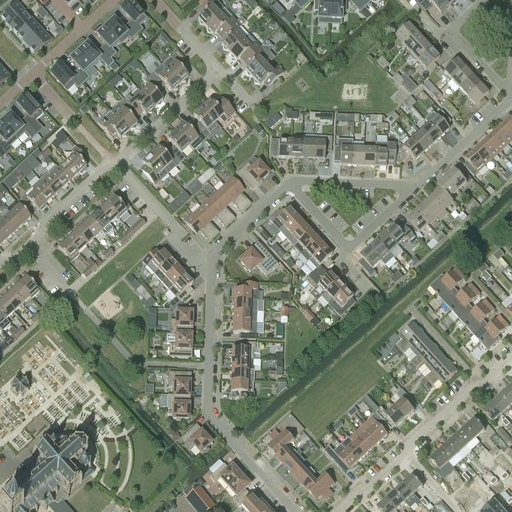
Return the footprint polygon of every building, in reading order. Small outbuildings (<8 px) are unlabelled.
[(205,28),(225,10),(215,0),(210,0),(202,8),(206,12),(198,20),(200,22),(200,25),(204,26),(205,28)] [(309,0),(300,0),(295,5),(300,11),(310,1),(309,0)] [(317,0),(318,2),(315,2),(314,12),(317,12),(317,25),(329,25),(330,0),(317,0)] [(341,0),(330,0),(329,25),(341,25),(341,13),(345,13),(345,3),(342,3),(341,0)] [(356,0),(353,0),(350,3),(360,13),(365,9),(356,0)] [(356,0),(365,9),(370,4),(368,1),(369,0),(356,0)] [(429,0),(429,1),(427,0),(419,0),(429,10),(434,6),(441,14),(449,6),(443,0),(429,0)] [(0,18),(8,28),(25,13),(15,2),(8,8),(10,9),(0,18)] [(86,11),(91,6),(88,2),(83,7),(86,11)] [(127,26),(137,36),(143,31),(140,27),(147,20),(130,2),(121,10),(126,15),(125,16),(129,19),(132,22),(127,26)] [(39,17),(44,12),(41,8),(36,13),(39,17)] [(365,9),(360,13),(364,18),(369,13),(365,9)] [(237,23),(225,10),(205,28),(207,30),(208,33),(211,34),(213,36),(215,34),(220,39),(237,23)] [(44,12),(39,17),(43,21),(48,16),(44,12)] [(25,13),(8,28),(17,37),(33,22),(25,13)] [(294,21),(287,13),(282,18),(289,26),(294,21)] [(105,28),(121,46),(128,40),(130,42),(137,36),(127,26),(123,30),(113,19),(110,22),(109,21),(104,25),(106,27),(105,28)] [(241,19),(237,23),(220,39),(224,43),(221,45),(223,47),(224,51),(227,52),(229,54),(244,40),(248,36),(241,28),(246,24),(241,19)] [(53,34),(59,27),(52,21),(46,28),(53,34)] [(33,22),(17,37),(26,46),(42,31),(33,22)] [(403,46),(416,33),(408,25),(395,37),(403,46)] [(57,37),(63,32),(59,28),(54,33),(57,37)] [(101,50),(110,61),(115,56),(111,51),(118,45),(120,47),(121,46),(105,28),(96,36),(105,46),(101,50)] [(42,31),(26,46),(34,56),(44,47),(45,48),(52,42),(42,31)] [(424,42),(416,33),(403,46),(410,54),(424,42)] [(164,34),(159,38),(165,46),(170,42),(164,34)] [(251,48),(244,40),(229,54),(231,56),(231,59),(235,60),(237,62),(239,60),(243,64),(260,49),(256,44),(251,48)] [(431,50),(424,42),(410,54),(418,62),(431,50)] [(78,52),(93,68),(100,61),(108,69),(113,65),(110,61),(101,50),(96,54),(87,44),(84,47),(82,45),(78,50),(79,51),(78,52)] [(263,46),(260,49),(243,64),(247,69),(245,71),(247,73),(247,77),(251,77),(252,79),(271,63),(271,62),(275,59),(263,46)] [(439,59),(431,50),(418,62),(426,71),(439,59)] [(74,74),(84,85),(90,79),(85,75),(93,68),(78,52),(77,53),(76,51),(71,56),(72,57),(69,60),(79,70),(74,74)] [(175,54),(170,58),(162,66),(180,85),(182,83),(186,83),(186,79),(188,78),(181,69),(185,65),(175,54)] [(379,67),(385,62),(381,58),(376,63),(379,67)] [(451,81),(465,69),(457,60),(444,72),(451,81)] [(389,66),(385,62),(379,67),(383,71),(389,66)] [(271,63),(252,79),(254,81),(255,85),(258,86),(260,88),(263,85),(267,90),(284,74),(279,69),(278,71),(271,63)] [(180,85),(162,66),(149,78),(160,89),(164,85),(172,93),(174,91),(177,91),(178,87),(180,85)] [(59,67),(50,75),(67,93),(74,87),(78,90),(84,85),(74,74),(70,78),(67,76),(68,75),(64,71),(64,72),(59,67)] [(0,89),(1,89),(0,88),(0,86),(9,78),(1,69),(0,69),(0,89)] [(465,69),(451,81),(459,89),(472,77),(465,69)] [(395,84),(400,79),(396,75),(391,80),(395,84)] [(472,77),(459,89),(467,97),(480,85),(472,77)] [(149,86),(141,94),(154,109),(156,107),(160,106),(161,103),(163,101),(155,93),(160,89),(149,78),(145,82),(149,86)] [(400,79),(395,84),(398,88),(404,83),(400,79)] [(488,94),(480,85),(467,97),(475,106),(488,94)] [(433,98),(438,93),(435,89),(429,94),(433,98)] [(128,97),(124,101),(134,112),(138,117),(142,113),(146,116),(148,115),(152,114),(152,111),(154,109),(141,94),(138,91),(129,98),(128,97)] [(438,93),(433,98),(436,102),(442,97),(438,93)] [(28,117),(24,121),(37,135),(43,130),(36,122),(43,115),(26,97),(17,105),(28,117)] [(407,102),(411,107),(415,103),(411,98),(407,102)] [(134,112),(124,101),(119,105),(123,110),(115,118),(129,132),(131,131),(134,130),(135,127),(137,125),(129,116),(134,112)] [(204,107),(202,109),(215,124),(219,120),(220,120),(224,124),(235,114),(224,102),(217,109),(213,105),(210,101),(208,103),(204,104),(204,107)] [(411,107),(407,102),(402,106),(407,111),(411,107)] [(453,110),(450,106),(446,102),(441,106),(445,110),(448,114),(453,110)] [(79,111),(84,117),(86,115),(87,115),(87,114),(88,113),(88,112),(88,111),(88,109),(86,107),(85,106),(79,111)] [(201,125),(196,129),(207,140),(220,128),(215,124),(202,109),(200,111),(196,111),(195,115),(193,117),(201,125)] [(457,114),(453,110),(448,114),(452,118),(457,114)] [(110,113),(103,120),(98,125),(108,136),(113,132),(120,140),(122,138),(126,138),(127,134),(129,132),(115,118),(110,113)] [(276,114),(264,124),(270,130),(281,119),(276,114)] [(394,114),(390,117),(395,123),(398,119),(394,114)] [(441,114),(437,117),(428,125),(440,138),(449,130),(442,123),(446,119),(441,114)] [(2,122),(1,123),(17,141),(25,134),(31,141),(32,140),(37,135),(24,121),(19,125),(10,115),(7,117),(5,116),(0,120),(2,122)] [(336,116),(335,123),(353,124),(353,116),(336,116)] [(395,123),(390,117),(385,121),(390,126),(395,123)] [(511,119),(503,126),(511,134),(511,119)] [(0,139),(1,141),(0,142),(0,148),(6,155),(12,150),(10,147),(17,141),(1,123),(0,123),(0,139)] [(178,131),(176,132),(190,147),(189,147),(193,152),(207,140),(196,129),(192,133),(184,125),(182,127),(179,127),(178,131)] [(428,125),(420,133),(432,146),(440,138),(428,125)] [(258,126),(254,130),(258,135),(262,131),(258,126)] [(511,142),(511,134),(503,126),(496,132),(508,146),(511,142)] [(190,147),(176,132),(174,134),(170,135),(170,138),(168,140),(175,148),(171,152),(181,164),(186,159),(181,155),(189,147),(190,147)] [(508,146),(496,132),(488,139),(501,153),(508,146)] [(432,146),(420,133),(411,141),(423,154),(432,146)] [(37,135),(32,140),(37,145),(41,140),(37,135)] [(290,142),(289,159),(301,160),(302,138),(290,137),(290,142)] [(302,137),(302,138),(301,160),(313,160),(314,137),(302,137)] [(314,137),(313,160),(324,161),(324,152),(331,153),(332,138),(314,137)] [(501,153),(488,139),(481,146),(493,160),(501,153)] [(278,159),(289,159),(290,142),(279,141),(279,142),(272,141),(271,157),(278,157),(278,159)] [(400,145),(395,145),(394,164),(400,164),(410,156),(415,161),(423,154),(411,141),(403,148),(400,145)] [(375,150),(374,167),(386,168),(386,163),(394,164),(395,145),(375,144),(375,150)] [(493,160),(481,146),(473,153),(486,167),(493,160)] [(152,154),(150,156),(164,171),(168,175),(176,168),(181,164),(171,152),(166,157),(159,148),(157,150),(153,151),(152,154)] [(74,156),(67,163),(78,175),(79,174),(81,176),(85,172),(84,170),(86,168),(81,161),(85,158),(76,149),(72,153),(74,156)] [(351,167),(352,149),(340,149),(340,166),(351,167)] [(352,149),(351,167),(362,167),(363,149),(352,149)] [(375,150),(363,149),(362,167),(374,167),(375,150)] [(50,161),(47,158),(43,153),(40,156),(44,161),(46,164),(50,161)] [(466,160),(468,162),(464,166),(474,177),(486,167),(473,153),(466,160)] [(145,167),(140,171),(155,187),(168,175),(164,171),(150,156),(148,158),(145,158),(144,162),(142,164),(145,167)] [(32,157),(24,164),(31,172),(39,165),(32,157)] [(67,163),(59,170),(70,183),(78,175),(67,163)] [(252,190),(269,175),(264,169),(265,168),(261,164),(260,165),(259,163),(252,170),(248,166),(238,175),(252,190)] [(24,164),(16,171),(19,175),(24,179),(31,172),(24,164)] [(47,174),(51,177),(62,190),(70,183),(59,170),(58,170),(55,167),(47,174)] [(464,171),(459,175),(455,170),(446,178),(458,191),(471,179),(464,171)] [(16,171),(3,183),(10,191),(19,182),(16,178),(19,175),(16,171)] [(51,177),(47,174),(39,181),(43,185),(54,197),(62,190),(51,177)] [(510,179),(506,174),(502,177),(497,181),(503,186),(507,183),(507,182),(510,179)] [(215,177),(209,183),(215,189),(221,182),(215,177)] [(225,186),(246,209),(251,205),(241,194),(245,191),(233,178),(225,186)] [(458,191),(446,178),(438,186),(441,189),(450,199),(458,191)] [(43,185),(39,181),(31,189),(34,192),(35,192),(46,204),(54,197),(43,185)] [(225,186),(217,193),(228,206),(231,203),(241,214),(246,209),(225,186)] [(495,194),(490,188),(487,191),(492,197),(495,194)] [(441,189),(433,197),(445,210),(453,203),(450,199),(441,189)] [(46,204),(35,192),(34,192),(27,199),(24,196),(20,200),(28,209),(32,206),(38,212),(41,210),(42,211),(47,207),(45,205),(46,204)] [(185,203),(190,199),(184,193),(180,197),(185,203)] [(228,206),(217,193),(209,201),(230,224),(235,219),(225,209),(228,206)] [(480,205),(486,199),(483,196),(477,201),(480,205)] [(433,197),(424,205),(436,218),(445,210),(433,197)] [(118,202),(114,198),(106,205),(117,218),(119,220),(131,209),(122,199),(118,202)] [(472,199),(469,203),(476,211),(480,207),(472,199)] [(209,201),(201,208),(212,221),(215,218),(225,229),(230,224),(209,201)] [(476,211),(469,203),(468,202),(464,206),(472,215),(476,211)] [(117,218),(106,205),(98,213),(109,225),(117,218)] [(424,205),(416,212),(428,226),(436,218),(424,205)] [(19,206),(11,214),(22,226),(31,219),(19,206)] [(201,208),(193,215),(214,239),(219,234),(209,223),(212,221),(201,208)] [(289,209),(284,214),(281,211),(270,221),(280,233),(297,217),(289,209)] [(428,226),(416,212),(407,220),(420,233),(428,226)] [(105,236),(113,229),(109,225),(98,213),(90,220),(102,233),(105,236)] [(462,213),(454,221),(459,226),(467,219),(462,213)] [(22,226),(11,214),(3,221),(15,234),(22,226)] [(214,239),(193,215),(184,223),(196,236),(199,233),(209,243),(214,239)] [(297,217),(280,233),(287,240),(304,225),(297,217)] [(90,220),(82,227),(94,240),(102,233),(90,220)] [(129,231),(134,236),(145,225),(141,220),(129,231)] [(15,234),(3,221),(0,223),(0,233),(7,241),(15,234)] [(459,226),(454,221),(450,225),(455,230),(459,226)] [(310,232),(304,225),(287,240),(294,248),(310,232)] [(394,225),(386,233),(398,247),(407,239),(410,242),(414,237),(403,225),(398,230),(394,225)] [(82,227),(74,235),(86,247),(94,240),(82,227)] [(260,228),(255,232),(266,245),(271,241),(260,228)] [(129,231),(125,235),(121,238),(126,243),(134,236),(129,231)] [(317,240),(310,232),(294,248),(301,255),(317,240)] [(398,247),(386,233),(377,241),(390,254),(398,247)] [(441,233),(438,236),(443,242),(446,238),(441,233)] [(86,247),(74,235),(66,242),(78,254),(86,247)] [(443,242),(438,236),(433,240),(438,246),(443,242)] [(324,247),(317,240),(301,255),(307,263),(324,247)] [(390,254),(377,241),(369,249),(381,262),(390,254)] [(78,254),(66,242),(58,249),(71,264),(79,256),(78,254)] [(266,277),(279,266),(259,244),(240,262),(245,268),(244,269),(247,272),(248,271),(250,273),(257,267),(266,277)] [(315,271),(308,277),(305,280),(309,285),(324,271),(320,266),(332,255),(324,247),(307,263),(315,271)] [(278,248),(273,252),(280,260),(285,255),(278,248)] [(361,257),(363,259),(358,264),(371,278),(376,273),(373,270),(381,262),(369,249),(361,257)] [(154,252),(145,260),(142,263),(153,276),(171,260),(163,252),(158,256),(154,252)] [(508,267),(501,259),(501,258),(496,253),(488,261),(493,266),(497,262),(504,270),(508,267)] [(414,257),(411,261),(416,266),(419,263),(414,257)] [(171,260),(153,276),(161,284),(178,268),(171,260)] [(416,266),(411,261),(406,265),(411,270),(416,266)] [(486,272),(481,267),(473,275),(477,280),(481,276),(487,283),(492,279),(486,272)] [(94,272),(90,268),(81,275),(86,280),(94,272)] [(178,268),(161,284),(168,292),(168,291),(185,276),(178,268)] [(437,296),(461,274),(456,268),(445,278),(443,275),(429,287),(437,296)] [(328,275),(324,271),(309,285),(313,289),(317,286),(316,286),(318,285),(326,293),(338,281),(330,273),(328,275)] [(394,276),(399,281),(403,278),(398,273),(394,276)] [(461,274),(437,296),(444,304),(457,292),(455,289),(466,279),(461,274)] [(185,276),(168,291),(180,304),(193,292),(189,287),(193,284),(185,276)] [(399,281),(394,276),(390,280),(395,285),(399,281)] [(26,278),(18,286),(30,298),(31,300),(40,292),(26,278)] [(333,301),(345,289),(338,281),(326,293),(320,298),(327,306),(328,305),(333,301)] [(144,300),(148,295),(151,293),(144,285),(137,292),(144,300)] [(241,285),(241,291),(234,290),(234,302),(257,302),(257,285),(241,285)] [(460,295),(457,292),(444,304),(451,312),(476,290),(471,285),(460,295)] [(30,298),(18,286),(10,293),(22,306),(30,298)] [(333,301),(328,305),(340,318),(356,303),(351,299),(353,298),(345,289),(333,301)] [(480,295),(476,290),(451,312),(459,320),(472,308),(469,305),(480,295)] [(22,306),(10,293),(2,300),(14,313),(22,306)] [(148,295),(144,300),(141,302),(148,310),(155,303),(151,299),(151,298),(148,295)] [(2,300),(0,302),(0,313),(6,320),(14,313),(2,300)] [(474,311),(472,308),(459,320),(466,328),(490,306),(485,301),(474,311)] [(234,302),(233,312),(256,313),(257,302),(234,302)] [(494,311),(490,306),(466,328),(473,336),(486,324),(483,321),(494,311)] [(309,323),(314,318),(307,310),(302,315),(309,323)] [(171,322),(170,335),(170,336),(176,336),(176,335),(191,336),(192,313),(189,313),(189,311),(184,311),(184,313),(177,313),(176,322),(171,322)] [(233,312),(233,323),(256,324),(256,313),(233,312)] [(10,325),(6,320),(0,313),(0,330),(2,333),(10,325)] [(489,327),(486,324),(473,336),(480,344),(504,322),(500,317),(489,327)] [(509,327),(504,322),(480,344),(488,352),(501,340),(498,337),(509,327)] [(256,324),(233,323),(232,334),(239,335),(239,341),(256,341),(256,334),(262,334),(263,325),(256,325),(256,324)] [(400,351),(421,332),(413,324),(399,337),(402,341),(396,347),(399,351),(400,351)] [(421,332),(400,351),(404,356),(410,350),(413,353),(428,340),(421,332)] [(170,336),(170,335),(167,335),(166,345),(170,345),(169,358),(190,359),(191,336),(176,335),(176,336),(170,336)] [(9,347),(13,344),(9,339),(5,343),(9,347)] [(428,340),(413,353),(417,357),(410,363),(414,367),(435,348),(428,340)] [(248,362),(253,362),(254,350),(255,351),(255,344),(241,344),(241,350),(232,349),(232,361),(248,361),(248,362)] [(471,353),(479,360),(486,351),(479,344),(471,353)] [(443,356),(435,348),(414,367),(418,372),(425,366),(428,369),(443,356)] [(443,356),(428,369),(431,373),(425,379),(428,382),(429,383),(450,364),(443,356)] [(232,361),(231,371),(253,372),(253,362),(248,362),(248,361),(232,361)] [(450,364),(429,383),(433,388),(439,382),(443,386),(457,372),(450,364)] [(231,371),(231,382),(248,383),(248,382),(253,383),(253,372),(231,371)] [(86,372),(82,376),(87,382),(91,378),(86,372)] [(31,373),(24,379),(29,385),(36,379),(31,373)] [(174,397),(189,398),(190,375),(169,374),(168,388),(174,388),(174,397)] [(425,379),(421,383),(424,387),(429,383),(428,382),(425,379)] [(28,387),(28,385),(27,385),(23,381),(23,380),(22,380),(22,381),(19,383),(17,381),(17,380),(16,380),(16,381),(12,385),(10,385),(10,386),(12,386),(14,389),(12,391),(10,391),(10,392),(11,392),(16,396),(16,398),(17,398),(17,396),(19,394),(21,396),(21,398),(22,398),(23,396),(27,392),(28,392),(28,391),(27,391),(25,389),(27,386),(28,387)] [(248,383),(231,382),(231,393),(236,394),(236,400),(254,400),(254,394),(252,394),(253,383),(248,382),(248,383)] [(278,384),(278,392),(281,392),(286,388),(286,384),(278,384)] [(146,386),(145,394),(154,394),(154,386),(146,386)] [(511,391),(509,389),(501,396),(511,407),(511,406),(511,391)] [(394,408),(405,420),(414,412),(406,403),(410,400),(402,391),(397,395),(402,401),(394,408)] [(511,407),(501,396),(492,404),(502,415),(511,407)] [(174,397),(168,397),(168,410),(173,411),(173,420),(176,420),(176,422),(180,422),(181,420),(188,421),(189,398),(174,397)] [(376,412),(379,409),(367,397),(364,400),(376,412)] [(502,415),(492,404),(483,413),(493,423),(502,415)] [(382,409),(376,414),(385,424),(388,427),(392,423),(396,428),(405,420),(394,408),(387,414),(382,409)] [(372,419),(364,426),(380,443),(388,436),(380,428),(385,424),(376,414),(371,418),(372,419)] [(475,420),(465,429),(475,439),(484,431),(475,420)] [(511,425),(506,420),(502,424),(506,428),(505,429),(511,436),(511,427),(510,425),(511,425)] [(295,438),(304,430),(301,426),(292,435),(295,438)] [(364,426),(357,433),(372,450),(380,443),(364,426)] [(206,449),(211,444),(196,427),(180,441),(189,451),(194,447),(200,454),(202,453),(203,454),(207,451),(206,449)] [(475,439),(465,429),(457,437),(466,447),(475,439)] [(496,434),(507,446),(511,441),(501,429),(496,434)] [(276,432),(273,435),(285,449),(294,441),(286,431),(280,437),(276,432)] [(174,443),(175,442),(180,439),(177,433),(170,436),(174,443)] [(357,433),(350,440),(349,440),(365,457),(372,450),(357,433)] [(285,449),(273,435),(269,438),(273,443),(267,448),(276,457),(285,449)] [(502,452),(507,448),(495,435),(489,440),(495,447),(496,445),(502,452)] [(466,447),(457,437),(448,445),(458,455),(466,447)] [(349,439),(340,446),(357,464),(365,457),(349,440),(350,440),(349,439)] [(36,511),(40,507),(41,508),(44,508),(45,509),(45,511),(46,511),(47,509),(49,507),(53,511),(69,511),(61,502),(62,502),(63,503),(68,498),(67,497),(67,496),(69,496),(69,494),(79,485),(81,485),(82,483),(94,473),(90,468),(89,468),(89,464),(91,463),(91,462),(89,462),(87,460),(87,458),(86,457),(88,455),(86,454),(86,449),(88,448),(88,446),(85,447),(82,443),(83,441),(81,441),(80,443),(75,442),(75,440),(73,441),(74,443),(70,447),(68,445),(66,443),(67,442),(65,441),(64,442),(62,442),(61,440),(60,441),(61,443),(58,445),(57,444),(55,445),(57,446),(55,448),(53,446),(50,446),(49,447),(46,445),(46,443),(45,442),(45,445),(34,454),(32,454),(32,456),(34,456),(39,462),(33,467),(32,465),(30,466),(32,468),(29,470),(28,471),(26,473),(25,471),(24,472),(22,469),(22,468),(21,468),(21,470),(16,475),(14,474),(14,476),(15,476),(17,478),(18,480),(13,485),(11,483),(10,484),(11,486),(6,491),(4,490),(3,491),(4,492),(1,495),(0,494),(0,495),(1,497),(1,499),(0,499),(0,500),(1,501),(3,503),(2,505),(3,506),(0,508),(0,511),(36,511)] [(448,445),(439,453),(449,463),(458,455),(448,445)] [(357,464),(340,446),(334,452),(329,447),(324,452),(342,471),(346,467),(350,471),(357,464)] [(489,454),(492,458),(499,452),(495,448),(489,454)] [(285,449),(276,457),(284,466),(297,454),(295,452),(291,455),(285,449)] [(449,463),(439,453),(430,461),(440,472),(437,474),(441,479),(449,472),(445,467),(449,463)] [(297,454),(284,466),(292,475),(301,466),(296,461),(300,457),(297,454)] [(492,458),(489,454),(481,461),(485,464),(492,458)] [(471,470),(474,474),(481,468),(478,463),(471,470)] [(306,472),(301,466),(292,475),(300,484),(313,472),(311,469),(306,472)] [(228,488),(241,476),(240,476),(241,475),(237,471),(237,472),(232,467),(225,474),(221,469),(210,479),(215,484),(219,479),(228,488)] [(496,476),(507,486),(511,480),(511,475),(503,467),(496,476)] [(474,474),(471,470),(463,477),(467,481),(474,474)] [(313,472),(300,484),(308,492),(317,484),(312,478),(316,474),(313,472)] [(242,477),(241,476),(228,488),(236,498),(233,501),(238,506),(247,497),(242,493),(250,486),(245,481),(246,480),(242,477)] [(317,484),(330,498),(333,495),(329,490),(335,485),(326,476),(317,484)] [(493,476),(486,480),(493,491),(499,487),(493,476)] [(413,477),(403,485),(413,496),(414,495),(423,488),(413,477)] [(456,491),(465,482),(462,478),(452,487),(456,491)] [(195,485),(199,490),(204,485),(201,481),(195,485)] [(330,498),(317,484),(308,492),(316,502),(322,496),(326,501),(330,498)] [(403,485),(395,493),(404,504),(410,510),(415,505),(417,507),(420,507),(422,505),(417,500),(418,500),(414,495),(413,496),(403,485)] [(198,489),(191,496),(186,499),(196,511),(209,511),(214,508),(198,489)] [(395,493),(386,501),(396,511),(404,504),(395,493)] [(267,511),(255,498),(253,496),(235,511),(267,511)] [(395,511),(396,511),(386,501),(377,509),(379,511),(395,511)] [(483,511),(502,511),(503,511),(494,503),(483,511)]
